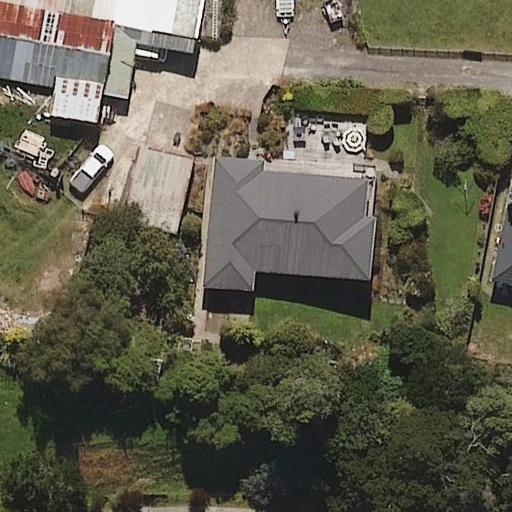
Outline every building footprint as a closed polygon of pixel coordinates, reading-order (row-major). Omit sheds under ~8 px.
[(0,0),(0,1),(191,35),(215,38),(221,0),(0,0)] [(191,35),(0,1),(0,77),(18,81),(13,110),(91,124),(96,94),(122,99),(132,44),(188,54),(191,35)] [(364,116),(298,111),(294,164),(210,159),(201,288),(249,291),(250,272),(364,280),(369,195),(359,195),(364,116)] [(188,160),(137,149),(121,222),(172,233),(188,160)] [(511,178),(508,178),(488,281),(511,286),(511,178)]
